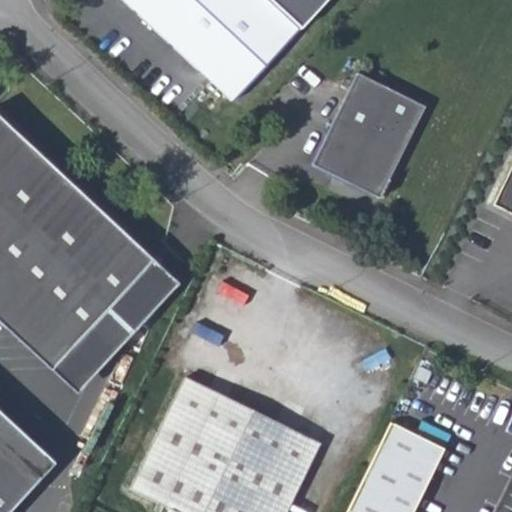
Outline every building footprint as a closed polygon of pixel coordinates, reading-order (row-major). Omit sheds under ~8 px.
[(128,0),(238,102),(302,32),(266,0),(128,0)] [(266,0),(302,32),(330,0),(266,0)] [(427,106),(358,72),(312,166),(381,199),(427,106)] [(63,356),(152,260),(0,119),(0,324),(4,328),(18,314),(63,356)] [(251,129),(263,140),(272,131),(260,120),(251,129)] [(511,158),(490,204),(511,215),(511,158)] [(177,283),(152,260),(63,356),(18,314),(4,328),(75,394),(177,283)] [(182,369),(127,481),(167,500),(161,511),(277,511),(315,434),(182,369)] [(53,461),(0,412),(0,448),(35,480),(53,461)] [(389,419),(343,511),(410,511),(443,445),(389,419)] [(0,511),(5,511),(35,480),(0,448),(0,511)]
